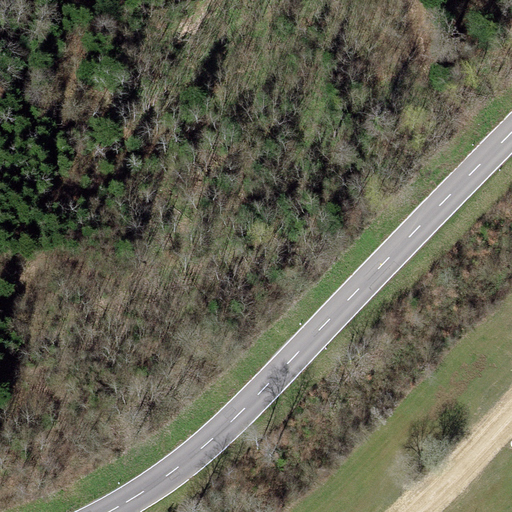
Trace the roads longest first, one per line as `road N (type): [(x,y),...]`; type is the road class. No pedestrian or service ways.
road 1 (secondary): [(511,133),(209,443),(108,511)]
road 2 (track): [(416,511),(511,409)]
